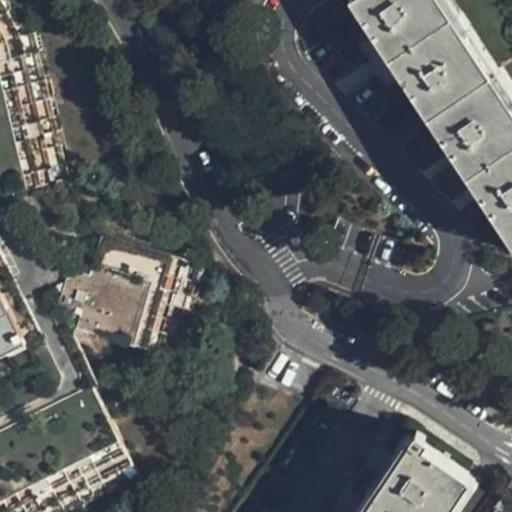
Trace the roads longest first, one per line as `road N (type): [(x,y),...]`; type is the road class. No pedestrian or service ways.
road 1 (residential): [(293,0),(281,34),(293,79),(438,217),(449,234),(451,270),(411,294),(288,254),(254,273)]
road 2 (residential): [(254,273),(307,342),(511,448)]
road 3 (residential): [(110,0),(139,41),(176,132),(254,273)]
